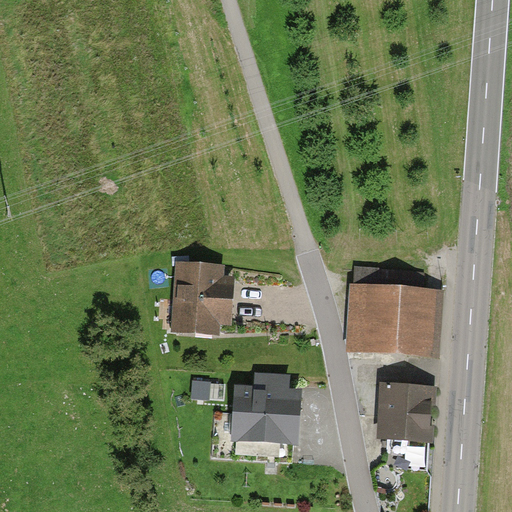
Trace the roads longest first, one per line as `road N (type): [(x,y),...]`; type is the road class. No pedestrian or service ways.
road 1 (secondary): [(493,0),(458,511)]
road 2 (track): [(308,254),(229,0)]
road 3 (residential): [(368,511),(308,254)]
